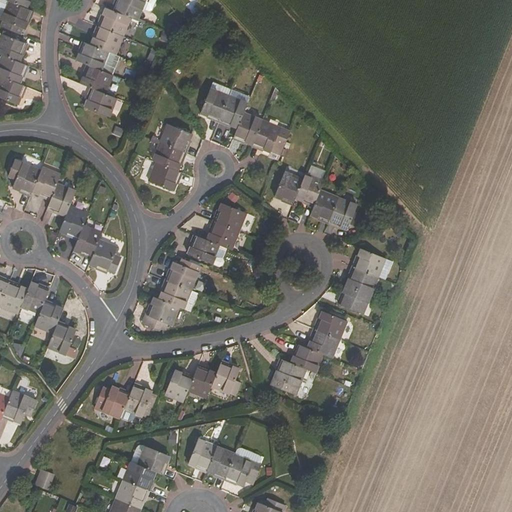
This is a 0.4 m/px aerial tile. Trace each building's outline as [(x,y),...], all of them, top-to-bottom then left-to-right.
[(145,0),(116,0),(112,10),(130,17),(137,20),(145,0)] [(1,20),(4,21),(1,27),(20,34),(22,28),(25,29),(33,10),(26,8),(8,1),(1,20)] [(99,26),(123,36),(130,17),(112,10),(106,7),(99,26)] [(171,33),(180,27),(176,22),(167,27),(171,33)] [(123,36),(99,26),(91,44),(109,52),(116,54),(123,36)] [(166,43),(170,35),(161,31),(157,38),(166,43)] [(26,43),(2,33),(2,34),(0,33),(0,53),(3,55),(18,61),(26,43)] [(91,44),(84,42),(77,60),(88,65),(101,70),(109,52),(91,44)] [(18,61),(3,55),(0,61),(0,75),(19,83),(26,64),(18,61)] [(92,89),(105,94),(113,75),(101,70),(88,65),(81,84),(92,89)] [(0,97),(17,105),(24,86),(19,83),(0,75),(0,97)] [(219,121),(231,90),(213,83),(201,114),(219,121)] [(41,94),(29,88),(25,86),(21,94),(37,102),(41,94)] [(85,107),(109,117),(117,99),(105,94),(92,89),(85,107)] [(231,90),(219,121),(238,129),(244,113),(250,97),(231,90)] [(252,146),(262,121),(244,113),(238,129),(234,138),(252,146)] [(280,157),(290,132),(262,121),(252,146),(280,157)] [(185,152),(192,134),(167,124),(160,142),(185,152)] [(120,137),(123,130),(115,126),(112,134),(120,137)] [(156,162),(177,171),(185,152),(160,142),(153,161),(156,162)] [(14,160),(7,176),(15,180),(12,187),(30,195),(32,192),(40,171),(14,160)] [(149,181),(173,191),(181,172),(177,171),(156,162),(149,181)] [(40,171),(32,192),(51,199),(57,184),(61,175),(42,167),(40,171)] [(303,180),(285,172),(275,195),(293,203),(295,198),(303,180)] [(303,180),(295,198),(314,206),(320,190),(324,181),(305,174),(303,180)] [(51,199),(47,208),(66,216),(69,207),(76,191),(57,184),(51,199)] [(329,222),(338,198),(320,190),(314,206),(311,214),(329,222)] [(348,230),(357,205),(338,198),(329,222),(348,230)] [(215,222),(239,232),(247,213),(222,203),(215,222)] [(66,216),(59,231),(67,234),(78,239),(83,226),(87,214),(69,207),(66,216)] [(207,240),(228,248),(232,249),(239,232),(215,222),(207,240)] [(77,240),(73,250),(92,258),(99,241),(102,234),(83,226),(78,239),(77,240)] [(185,252),(193,235),(182,229),(174,247),(185,252)] [(188,254),(220,266),(224,265),(225,262),(224,258),(228,248),(207,240),(196,235),(188,254)] [(92,258),(89,265),(108,273),(117,248),(99,241),(92,258)] [(379,276),(386,279),(394,261),(361,249),(354,266),(379,276)] [(201,266),(182,258),(179,264),(175,262),(167,280),(191,290),(201,266)] [(110,273),(116,274),(119,263),(112,262),(110,273)] [(346,285),(371,295),(379,276),(354,266),(346,285)] [(0,305),(0,306),(10,281),(0,277),(0,305)] [(191,290),(167,280),(159,299),(180,307),(184,309),(191,290)] [(19,313),(29,289),(10,281),(0,306),(19,313)] [(19,313),(37,321),(45,302),(49,290),(31,282),(29,289),(19,313)] [(346,285),(339,304),(363,314),(371,295),(346,285)] [(144,324),(159,331),(160,328),(165,330),(168,324),(172,325),(180,307),(159,299),(155,297),(144,324)] [(37,321),(35,326),(53,333),(58,323),(63,309),(45,302),(37,321)] [(315,329),(340,339),(347,321),(323,311),(315,329)] [(53,333),(48,347),(67,355),(76,330),(58,323),(53,333)] [(323,354),(333,358),(340,339),(315,329),(308,347),(323,354)] [(299,344),(298,344),(290,362),(306,369),(316,373),(323,354),(308,347),(299,344)] [(290,362),(282,359),(271,385),(296,395),(306,369),(290,362)] [(212,386),(230,394),(240,369),(222,362),(217,374),(212,386)] [(193,377),(188,391),(207,398),(212,386),(217,374),(198,366),(193,377)] [(188,391),(193,377),(175,370),(165,395),(183,402),(188,391)] [(151,396),(153,392),(134,384),(130,394),(124,409),(149,419),(157,398),(151,396)] [(124,409),(130,394),(112,386),(110,390),(103,387),(96,404),(103,407),(102,411),(120,418),(124,409)] [(21,422),(25,414),(32,416),(37,401),(12,391),(9,399),(3,415),(21,422)] [(0,421),(3,415),(9,399),(0,394),(0,421)] [(217,447),(199,440),(188,464),(207,471),(217,447)] [(156,471),(163,474),(171,456),(146,446),(139,464),(156,471)] [(226,479),(236,454),(217,447),(207,471),(226,479)] [(244,486),(246,481),(254,484),(261,464),(260,464),(261,460),(261,458),(261,457),(260,455),(243,449),(241,449),(239,449),(238,450),(236,454),(226,479),(244,486)] [(124,480),(148,490),(156,471),(139,464),(131,461),(124,480)] [(50,482),(54,474),(44,470),(41,478),(50,482)] [(47,490),(50,482),(41,478),(37,486),(47,490)] [(116,498),(141,508),(148,490),(124,480),(116,498)] [(138,511),(141,508),(116,498),(110,511),(138,511)] [(285,504),(269,498),(266,505),(259,502),(255,511),(283,511),(284,511),(283,511),(285,504)] [(74,511),(77,506),(66,502),(62,511),(74,511)]
